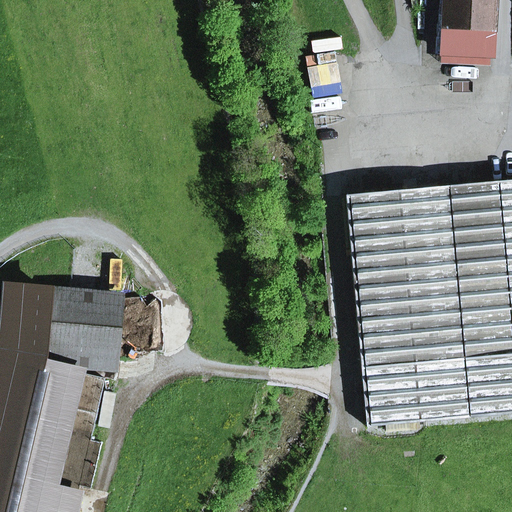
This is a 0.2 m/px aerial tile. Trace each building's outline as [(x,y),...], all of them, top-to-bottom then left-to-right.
[(444,0),(442,54),(493,56),(495,0),(444,0)] [(310,56),(313,80),(343,76),(340,52),(310,56)] [(366,427),(511,413),(511,180),(345,195),(366,427)] [(120,299),(48,293),(43,353),(115,359),(120,299)] [(69,388),(74,392),(80,391),(83,385),(81,379),(75,378),(70,381),(69,388)]
